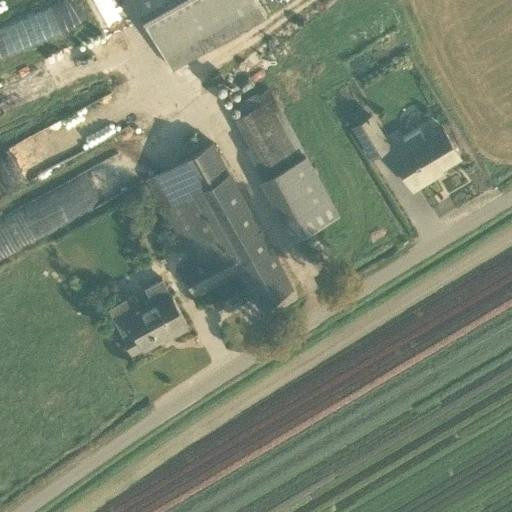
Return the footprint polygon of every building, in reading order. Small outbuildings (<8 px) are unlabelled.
[(51,0),(0,21),(0,58),(79,26),(68,0),(51,0)] [(133,0),(172,68),(266,16),(293,0),(133,0)] [(255,58),(242,68),(251,81),(265,71),(255,58)] [(293,238),(338,213),(269,88),(259,94),(263,101),(234,118),(250,146),(245,149),(261,179),(293,238)] [(350,119),(353,125),(372,156),(391,145),(372,113),(376,112),(371,103),(360,110),(361,112),(350,119)] [(460,155),(443,127),(425,139),(419,130),(388,149),(393,158),(413,188),(431,177),(429,174),(460,155)] [(228,168),(214,141),(145,179),(192,262),(181,268),(196,296),(241,271),(259,304),(293,285),(229,168),(228,168)] [(0,153),(0,182),(3,191),(35,179),(23,145),(0,153)] [(188,325),(169,293),(142,309),(133,294),(107,309),(123,336),(122,336),(133,353),(168,333),(169,336),(188,325)]
